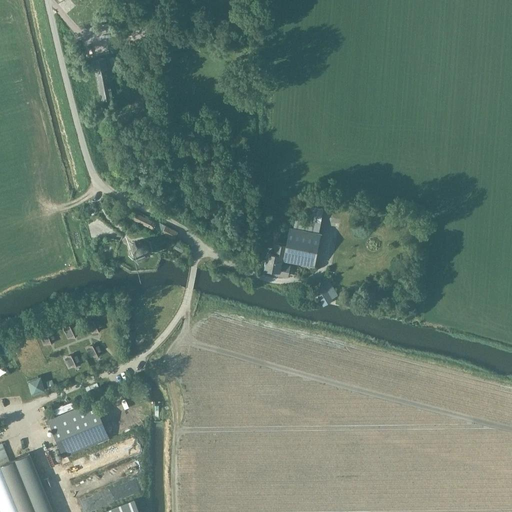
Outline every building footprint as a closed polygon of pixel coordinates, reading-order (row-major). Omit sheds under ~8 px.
[(95,42),(117,38),(116,29),(93,33),(95,42)] [(206,64),(206,56),(196,56),(196,64),(206,64)] [(100,100),(112,98),(107,69),(104,57),(92,60),(100,100)] [(115,203),(112,209),(120,214),(123,208),(115,203)] [(156,222),(134,212),(133,213),(131,212),(128,217),(131,218),(130,219),(152,230),(153,228),(156,222)] [(162,232),(165,226),(156,221),(156,222),(153,228),(162,232)] [(162,232),(161,234),(174,240),(177,232),(165,226),(162,232)] [(269,252),(265,269),(274,271),(273,275),(288,278),(291,265),(281,263),(282,260),(315,266),(322,232),(320,232),(294,227),(290,226),(287,244),(277,242),(275,253),(269,252)] [(134,242),(131,249),(133,257),(139,260),(140,260),(146,258),(147,257),(150,251),(148,244),(142,241),(134,242)] [(338,295),(328,277),(310,286),(313,290),(312,293),(304,291),(302,294),(302,295),(320,300),(321,302),(323,306),(327,303),(332,300),(333,300),(332,299),(338,295)] [(90,324),(88,325),(92,331),(93,331),(94,333),(102,329),(101,327),(102,326),(99,320),(98,320),(96,318),(89,322),(90,324)] [(73,323),(65,327),(67,330),(65,330),(68,337),(69,336),(71,339),(79,335),(77,332),(78,331),(76,325),(74,326),(73,323)] [(43,336),(41,336),(44,343),(46,342),(47,345),(48,345),(55,342),(54,339),(55,338),(52,332),(51,332),(50,330),(48,331),(42,333),(43,336)] [(95,343),(88,347),(89,349),(88,350),(91,356),(92,355),(94,358),(101,354),(100,352),(101,351),(98,345),(97,345),(95,343)] [(68,359),(66,360),(69,366),(71,365),(72,368),(80,364),(79,361),(80,361),(77,355),(76,355),(74,352),(66,356),(68,359)] [(22,379),(27,393),(37,389),(32,375),(22,379)] [(49,413),(67,406),(64,400),(46,407),(49,413)] [(47,420),(48,421),(62,457),(109,438),(94,400),(47,420)] [(131,441),(59,459),(63,474),(135,456),(131,441)] [(52,511),(29,453),(9,461),(2,443),(0,443),(0,511),(52,511)] [(104,470),(107,481),(131,475),(128,464),(104,470)] [(73,511),(74,511),(137,493),(132,479),(70,498),(73,511)] [(138,511),(134,500),(102,511),(138,511)]
